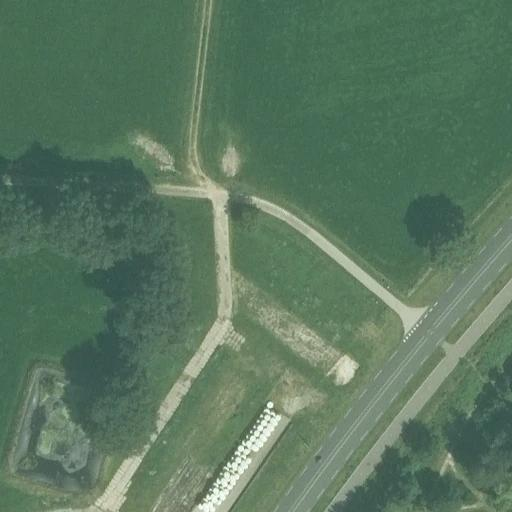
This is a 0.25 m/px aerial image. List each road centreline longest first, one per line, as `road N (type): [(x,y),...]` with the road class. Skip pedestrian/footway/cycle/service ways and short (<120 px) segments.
road 1 (unclassified): [(431,333),(301,226),(258,203),(165,189),(0,184)]
road 2 (primary): [(294,511),(431,333)]
road 3 (track): [(189,192),(207,0)]
road 4 (primary): [(431,333),(511,243)]
